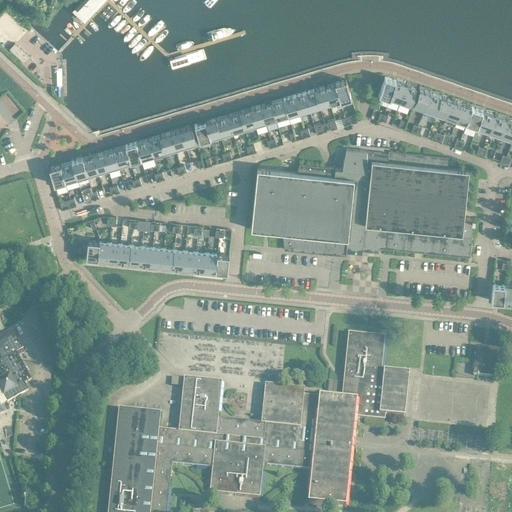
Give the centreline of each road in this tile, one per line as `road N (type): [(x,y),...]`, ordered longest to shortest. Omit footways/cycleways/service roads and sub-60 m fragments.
road 1 (residential): [(245,163),(362,131),(494,170)]
road 2 (unclassified): [(231,291),(480,316)]
road 3 (unclassified): [(56,511),(68,388),(125,326)]
road 4 (residential): [(52,219),(245,163)]
road 5 (residential): [(494,170),(480,316)]
road 6 (residential): [(125,326),(73,275),(52,219)]
road 7 (residential): [(231,291),(245,163)]
